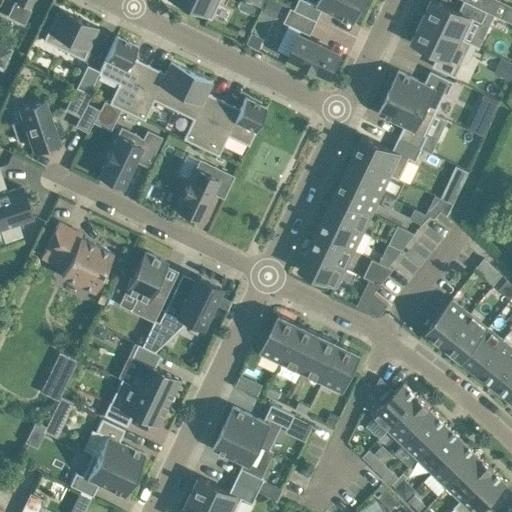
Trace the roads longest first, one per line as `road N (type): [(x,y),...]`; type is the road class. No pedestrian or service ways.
road 1 (residential): [(511,443),(430,369),(257,277)]
road 2 (residential): [(10,161),(257,277)]
road 3 (residential): [(149,511),(257,277)]
road 4 (residential): [(336,113),(130,9)]
road 5 (residential): [(257,277),(336,113)]
road 6 (unknown): [(385,345),(356,396),(343,445),(366,494)]
road 7 (residential): [(394,0),(336,113)]
road 8 (unknown): [(385,345),(453,241)]
